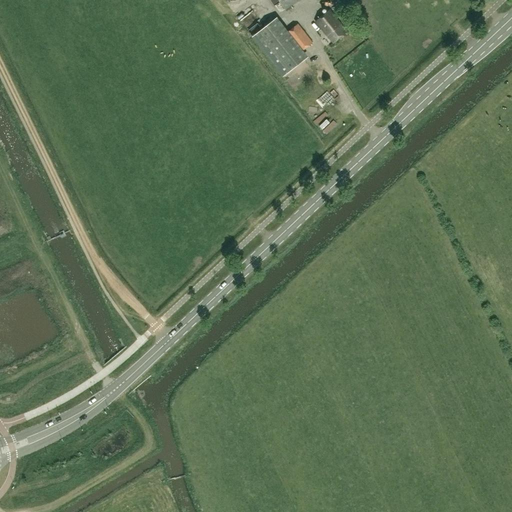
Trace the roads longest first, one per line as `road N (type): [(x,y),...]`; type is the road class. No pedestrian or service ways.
road 1 (secondary): [(97,402),(511,17)]
road 2 (track): [(0,58),(83,233),(145,314)]
